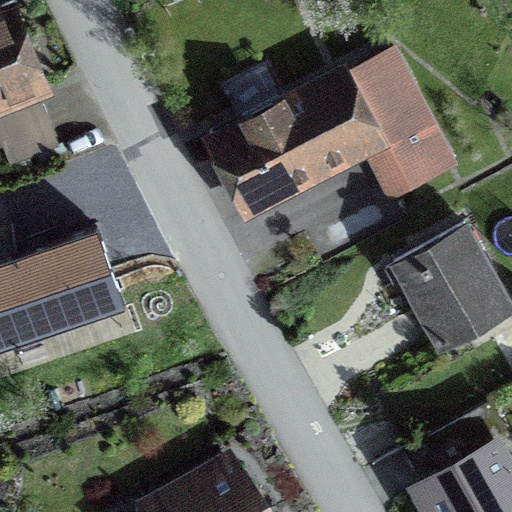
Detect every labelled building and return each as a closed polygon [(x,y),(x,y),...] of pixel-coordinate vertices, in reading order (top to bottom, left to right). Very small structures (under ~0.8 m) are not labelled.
[(0,0),(0,104),(53,82),(19,0),(0,0)] [(367,153),(389,195),(458,160),(396,39),(350,62),(346,54),(200,128),(245,215),(367,153)] [(0,136),(10,161),(59,142),(40,94),(0,109),(0,136)] [(511,292),(467,213),(389,257),(391,260),(385,264),(394,279),(399,276),(440,347),(511,306),(511,292)] [(0,346),(126,305),(98,222),(0,253),(0,346)] [(511,511),(511,423),(497,394),(403,443),(416,468),(405,474),(424,511),(511,511)] [(231,440),(133,495),(136,511),(278,511),(270,488),(231,440)]
